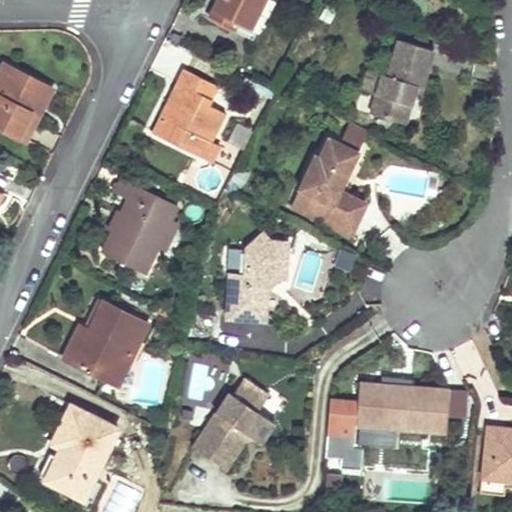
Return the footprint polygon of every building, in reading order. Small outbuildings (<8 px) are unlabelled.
[(217,0),(212,11),(236,23),(249,29),(263,0),(217,0)] [(236,23),(212,11),(209,17),(233,29),(236,23)] [(422,86),(433,49),(398,39),(388,75),(382,73),(370,113),(404,123),(413,93),(416,85),(422,86)] [(0,128),(17,137),(25,120),(33,124),(52,87),(4,62),(0,68),(0,128)] [(217,85),(183,68),(152,132),(202,157),(210,140),(225,112),(204,102),(206,97),(210,99),(217,85)] [(419,95),(422,86),(416,85),(413,93),(419,95)] [(17,137),(25,141),(33,124),(25,120),(17,137)] [(352,231),(365,203),(339,190),(357,152),(368,130),(350,122),(339,143),(329,139),(319,158),(315,156),(299,189),(313,195),(323,200),(316,213),(324,217),(352,231)] [(210,140),(202,157),(211,161),(219,145),(210,140)] [(128,197),(135,184),(123,178),(116,191),(128,197)] [(170,219),(177,205),(135,184),(128,197),(121,212),(125,215),(119,226),(115,224),(101,251),(143,272),(156,246),(170,219)] [(306,208),(316,213),(323,200),(313,195),(306,208)] [(350,235),(352,231),(324,217),(322,222),(350,235)] [(177,223),(170,219),(156,246),(164,250),(177,223)] [(285,280),(287,242),(269,241),(263,233),(245,248),(222,247),(220,272),(229,273),(227,318),(265,320),(267,284),(272,279),(285,280)] [(352,269),(358,255),(345,249),(338,262),(352,269)] [(117,385),(148,324),(103,301),(92,321),(97,324),(93,331),(88,329),(79,325),(63,358),(117,385)] [(97,324),(92,321),(88,329),(93,331),(97,324)] [(455,348),(467,376),(485,368),(472,340),(455,348)] [(243,379),(233,395),(257,411),(267,395),(243,379)] [(446,432),(449,389),(412,387),(412,392),(403,391),(403,386),(359,383),(356,425),(446,432)] [(260,443),(274,422),(257,411),(233,395),(229,392),(192,447),(225,470),(248,435),(260,443)] [(84,499),(118,428),(71,405),(52,443),(61,448),(45,480),(84,499)] [(511,427),(486,425),(481,477),(511,480),(511,427)] [(340,490),(341,473),(325,472),(324,489),(340,490)]
